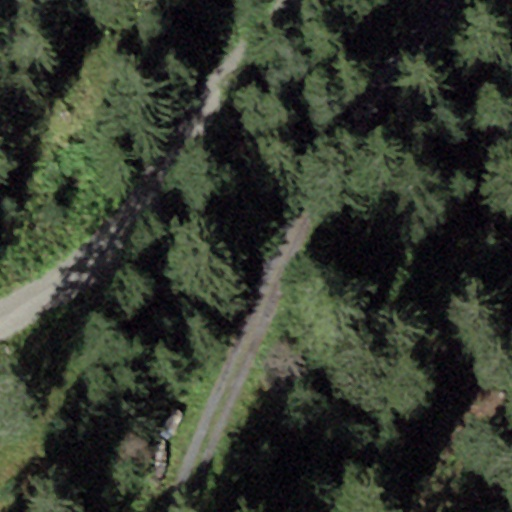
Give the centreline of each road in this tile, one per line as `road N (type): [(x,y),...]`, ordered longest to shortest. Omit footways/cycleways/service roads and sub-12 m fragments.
road 1 (track): [(173,511),(311,189),(431,45),(453,0)]
road 2 (track): [(0,314),(132,225),(185,118),(296,0)]
